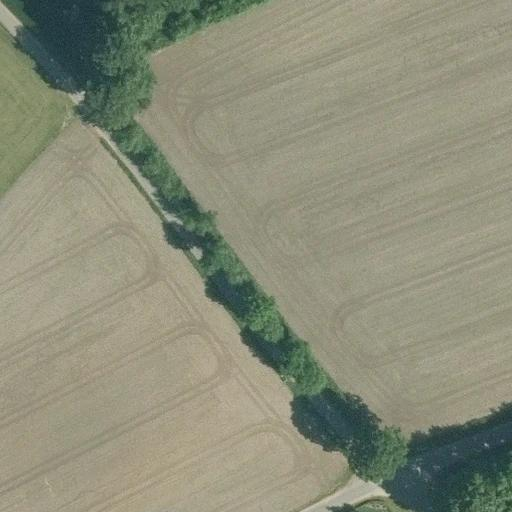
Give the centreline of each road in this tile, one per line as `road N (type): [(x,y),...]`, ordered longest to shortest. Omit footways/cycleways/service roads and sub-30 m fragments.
road 1 (unclassified): [(387,483),(0,16)]
road 2 (unclassified): [(511,435),(387,483)]
